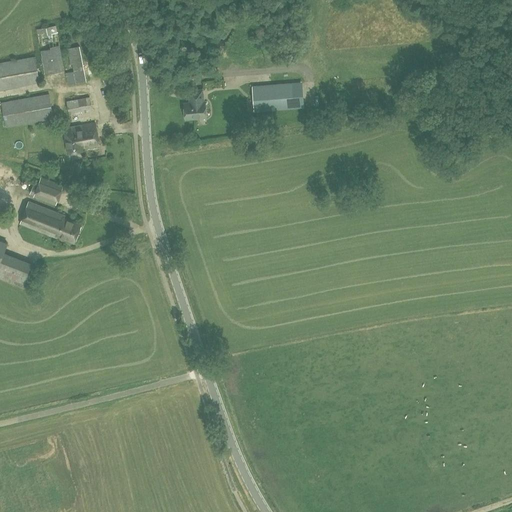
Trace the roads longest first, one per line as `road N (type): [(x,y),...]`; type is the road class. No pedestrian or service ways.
road 1 (tertiary): [(206,372),(154,217),(140,61),(125,0)]
road 2 (unclassified): [(0,423),(206,372)]
road 3 (tertiary): [(265,511),(206,372)]
